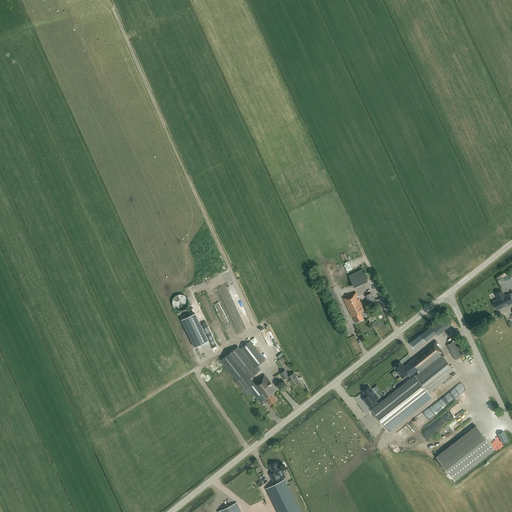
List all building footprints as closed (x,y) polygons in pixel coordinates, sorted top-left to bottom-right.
[(349,262),(344,265),(347,272),(352,270),(349,262)] [(362,269),(348,276),(354,288),(368,281),(362,269)] [(452,281),(457,277),(453,271),(448,275),(452,281)] [(227,286),(244,327),(249,325),(232,284),(227,286)] [(341,305),(333,288),(327,290),(335,308),(334,309),(341,326),(348,322),(346,317),(347,316),(342,305),(341,305)] [(493,301),(497,309),(504,306),(511,302),(511,299),(509,294),(504,296),(502,290),(495,293),(498,299),(493,301)] [(364,319),(361,312),(365,311),(356,292),(343,298),(352,316),(355,323),(364,319)] [(371,306),(377,304),(371,293),(365,295),(371,306)] [(205,294),(198,296),(201,305),(207,303),(205,294)] [(194,347),(208,341),(195,314),(182,320),(194,347)] [(444,316),(421,335),(424,339),(425,341),(435,333),(437,335),(451,324),(444,316)] [(410,343),(414,348),(424,339),(421,335),(410,343)] [(455,360),(464,355),(467,353),(459,339),(456,340),(447,345),(455,360)] [(259,352),(250,341),(240,349),(238,346),(221,360),(237,381),(236,381),(240,387),(251,378),(251,377),(258,372),(260,370),(257,365),(265,359),(262,356),(267,353),(263,349),(259,352)] [(443,354),(434,342),(406,364),(413,373),(414,374),(417,371),(419,373),(415,376),(415,375),(371,410),(388,431),(431,396),(428,393),(455,372),(441,355),(443,354)] [(403,366),(400,362),(398,364),(397,364),(395,365),(395,366),(394,367),(396,370),(402,379),(407,375),(409,377),(413,373),(406,364),(403,366)] [(300,382),(294,372),(289,376),(285,370),(280,373),(284,379),(287,377),(291,383),(292,383),(293,386),(300,382)] [(251,378),(240,387),(246,395),(252,391),(260,402),(265,398),(267,402),(268,401),(270,404),(276,400),(271,393),(276,390),(264,375),(255,382),(251,378)] [(371,390),(369,387),(368,388),(367,388),(365,390),(365,391),(363,392),(367,396),(366,397),(368,399),(365,401),(370,408),(375,403),(374,401),(379,397),(375,393),(376,392),(373,389),(371,390)] [(459,405),(448,412),(452,418),(463,410),(459,405)] [(466,413),(458,417),(462,423),(469,419),(466,413)] [(476,425),(436,456),(455,480),(495,449),(476,425)] [(504,431),(497,434),(502,443),(508,440),(504,431)] [(492,440),(497,448),(502,445),(497,437),(492,440)] [(273,473),(270,474),(273,482),(278,479),(279,481),(286,477),(283,471),(282,471),(278,461),(270,465),(273,473)] [(277,511),(300,511),(284,479),(266,489),(277,511)] [(241,511),(237,503),(218,511),(241,511)]
